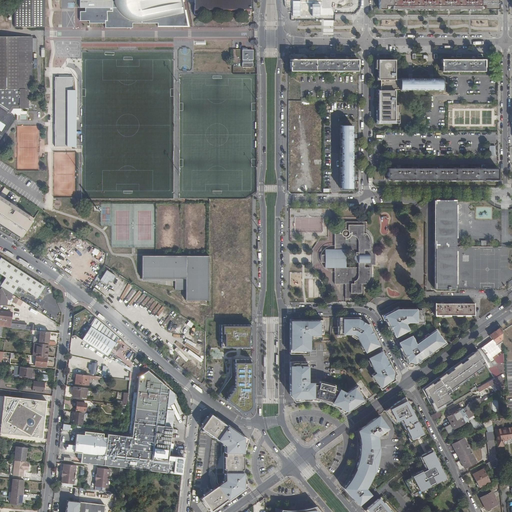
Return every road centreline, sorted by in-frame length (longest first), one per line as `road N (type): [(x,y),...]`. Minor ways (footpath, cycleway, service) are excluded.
road 1 (residential): [(261,37),(260,423)]
road 2 (residential): [(72,286),(45,511)]
road 3 (residential): [(408,381),(366,312),(280,309)]
road 4 (unclassified): [(72,286),(198,393)]
road 5 (residential): [(280,198),(280,40)]
road 6 (residential): [(366,41),(366,191)]
road 7 (residential): [(505,191),(505,41)]
road 8 (residential): [(408,381),(476,511)]
road 9 (residential): [(366,191),(505,191)]
road 10 (residential): [(366,41),(505,41)]
road 11 (tertiary): [(511,307),(408,381)]
